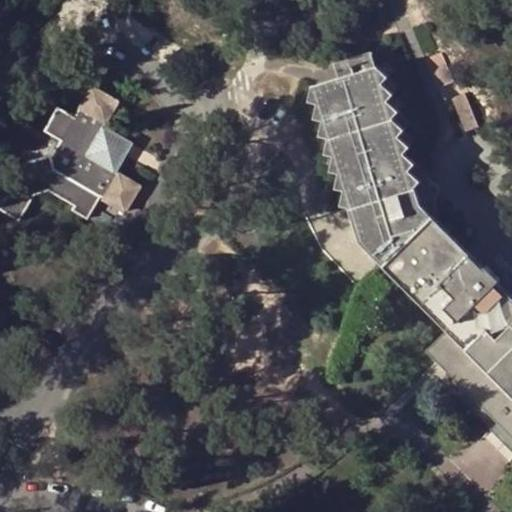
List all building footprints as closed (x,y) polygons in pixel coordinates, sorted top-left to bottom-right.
[(331,56),(336,75),(374,63),(369,45),(331,56)] [(387,269),(435,221),(432,217),(438,211),(427,170),(401,149),(407,141),(395,131),(400,123),(391,113),(395,107),(382,94),(389,87),(378,78),(383,73),(374,63),(336,75),(309,83),(305,96),(315,99),(311,118),(320,121),(318,132),(326,133),(323,150),(333,153),(330,168),(339,172),(336,185),(347,188),(341,206),(350,231),(360,241),(387,269)] [(116,137),(121,130),(104,118),(118,95),(91,78),(74,110),(59,101),(43,124),(60,134),(50,150),(27,155),(0,198),(0,204),(17,217),(34,188),(48,181),(72,196),(67,202),(86,213),(99,189),(124,203),(137,180),(114,165),(124,147),(118,143),(116,137)] [(131,135),(121,130),(116,137),(118,143),(124,147),(131,135)] [(511,296),(435,221),(387,269),(447,329),(427,350),(511,436),(511,296)]
